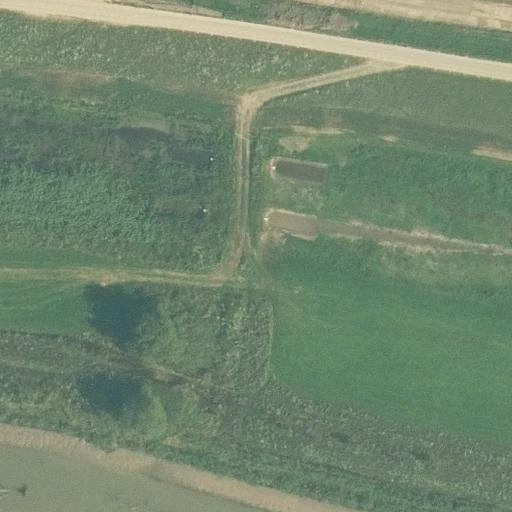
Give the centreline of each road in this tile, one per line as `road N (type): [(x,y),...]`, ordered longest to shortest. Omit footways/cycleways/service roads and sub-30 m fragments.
road 1 (unclassified): [(511,74),(5,0)]
road 2 (track): [(228,238),(245,112),(273,95)]
road 3 (track): [(273,95),(400,58)]
